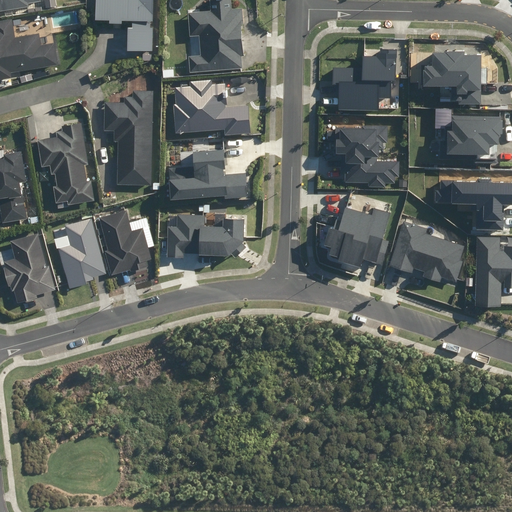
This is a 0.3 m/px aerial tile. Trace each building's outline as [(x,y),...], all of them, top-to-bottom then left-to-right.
[(0,0),(0,10),(31,6),(30,2),(43,0),(42,0),(0,0)] [(155,19),(155,0),(98,0),(98,18),(112,18),(112,21),(125,22),(125,19),(135,19),(135,26),(130,26),(130,49),(154,50),(155,27),(152,27),(152,19),(155,19)] [(190,72),(242,68),(241,56),(243,56),(241,26),(243,24),(242,8),(232,9),(231,0),(209,0),(211,11),(188,13),(190,36),(199,36),(201,55),(189,56),(190,72)] [(0,79),(14,77),(13,72),(60,64),(56,41),(43,44),(41,33),(17,36),(14,18),(0,20),(0,79)] [(395,81),(396,50),(381,50),(381,54),(376,54),(376,56),(363,56),(362,68),(333,67),(332,85),(340,86),(339,109),(378,110),(378,98),(391,98),(392,81),(395,81)] [(481,104),(482,54),(465,54),(465,50),(445,50),(445,52),(432,52),(432,66),(425,66),(425,70),(423,70),(423,87),(426,87),(426,101),(459,102),(459,104),(481,104)] [(226,106),(225,84),(212,85),(212,80),(190,81),(190,87),(175,88),(176,104),(173,105),(175,133),(224,130),(225,135),(251,133),(249,105),(226,106)] [(119,184),(153,184),(155,90),(135,89),(134,96),(126,96),(126,102),(106,101),(106,130),(116,130),(116,141),(120,141),(119,184)] [(501,120),(501,117),(452,116),(451,127),(446,127),(446,141),(441,141),(440,159),(475,159),(475,163),(498,163),(498,159),(496,159),(497,145),(498,145),(499,137),(502,137),(502,120),(501,120)] [(59,136),(40,139),(44,166),(52,164),(53,173),(57,173),(59,185),(55,185),(58,202),(70,200),(70,204),(97,199),(93,179),(89,180),(86,164),(90,163),(83,122),(64,125),(64,130),(58,131),(59,136)] [(399,177),(399,162),(377,161),(377,157),(378,157),(379,149),(383,149),(383,143),(387,143),(388,126),(361,125),(361,128),(336,127),(335,154),(346,155),(345,183),(368,183),(368,187),(385,187),(386,183),(395,184),(395,177),(399,177)] [(30,179),(25,149),(7,152),(8,156),(0,157),(0,196),(0,197),(4,221),(29,217),(23,180),(30,179)] [(225,169),(224,150),(193,152),(194,166),(169,168),(170,180),(169,180),(170,200),(224,196),(225,199),(248,197),(246,173),(224,174),(223,169),(225,169)] [(511,204),(511,183),(491,183),(491,180),(477,179),(477,182),(454,182),(454,180),(441,180),(440,190),(435,190),(435,202),(451,202),(451,204),(477,205),(477,229),(503,230),(504,204),(511,204)] [(382,239),(390,213),(373,208),(371,214),(345,206),(340,220),(336,219),(333,230),(330,229),(325,245),(332,247),(330,255),(339,258),(338,261),(360,268),(363,259),(382,265),(389,241),(382,239)] [(132,230),(126,210),(99,218),(108,250),(105,251),(112,275),(130,270),(131,271),(148,267),(146,260),(152,259),(143,227),(132,230)] [(244,219),(223,218),(223,227),(204,226),(205,215),(177,214),(177,227),(168,226),(167,258),(184,258),(184,253),(199,254),(199,255),(228,256),(231,254),(235,258),(246,247),(242,243),(244,242),(244,219)] [(106,274),(91,219),(65,226),(70,245),(58,249),(70,289),(88,284),(87,281),(94,280),(93,277),(106,274)] [(425,234),(427,229),(404,221),(388,266),(412,274),(414,269),(424,272),(423,277),(440,283),(442,277),(456,282),(463,262),(459,261),(464,247),(425,234)] [(46,267),(37,234),(11,241),(15,259),(4,262),(6,267),(4,268),(9,286),(10,286),(12,292),(14,291),(17,303),(37,298),(37,295),(55,290),(49,266),(46,267)] [(511,245),(504,246),(504,251),(500,250),(500,237),(477,237),(475,306),(501,306),(501,281),(504,281),(504,287),(511,287),(511,245)]
